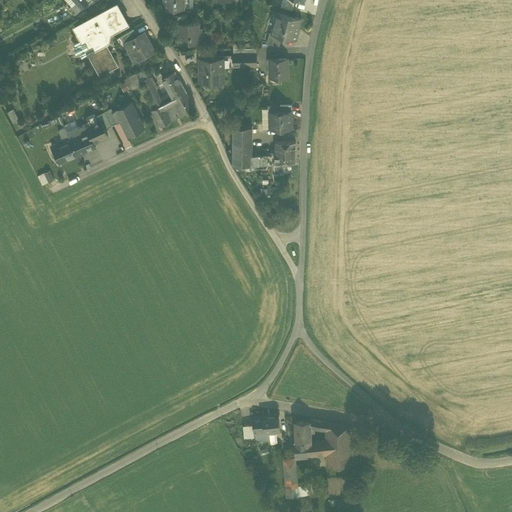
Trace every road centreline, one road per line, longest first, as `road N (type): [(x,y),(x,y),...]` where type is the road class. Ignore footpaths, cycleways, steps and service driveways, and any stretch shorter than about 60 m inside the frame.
road 1 (residential): [(324,0),(308,77),(300,285)]
road 2 (unclassified): [(254,397),(32,511)]
road 3 (residential): [(207,117),(300,285)]
road 4 (residential): [(207,117),(51,190)]
road 5 (unclassified): [(399,429),(254,397)]
road 6 (unclassified): [(296,329),(399,429)]
road 7 (residential): [(136,0),(207,117)]
road 8 (unclassified): [(511,461),(461,460),(399,429)]
